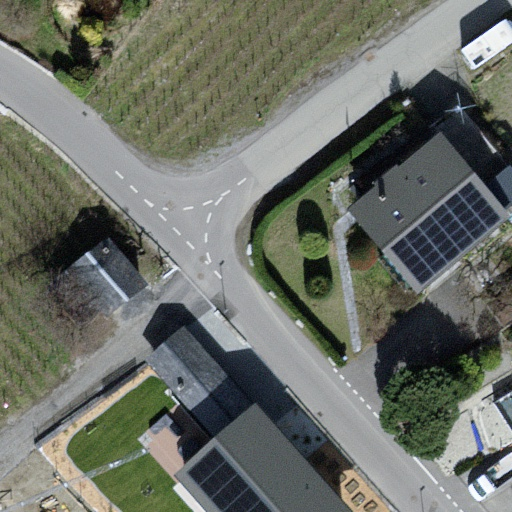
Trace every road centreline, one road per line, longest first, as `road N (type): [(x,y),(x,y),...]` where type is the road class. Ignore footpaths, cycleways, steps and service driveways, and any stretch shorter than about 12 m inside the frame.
road 1 (residential): [(185,206),(426,511)]
road 2 (residential): [(185,206),(472,0)]
road 3 (residential): [(0,71),(185,206)]
